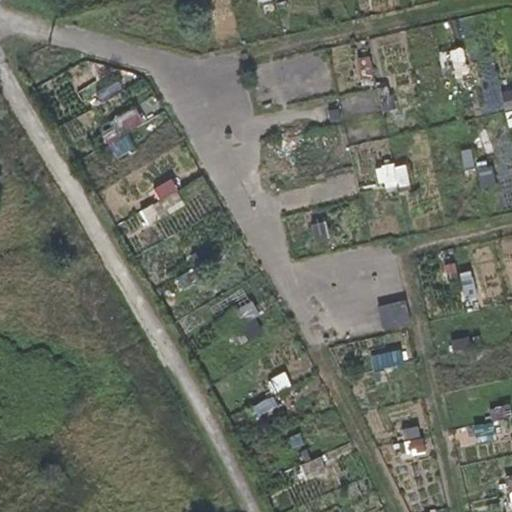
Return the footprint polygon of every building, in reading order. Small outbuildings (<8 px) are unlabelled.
[(325,54),(282,56),(283,94),(326,92),(325,54)] [(101,102),(122,93),(116,80),(96,89),(101,102)] [(387,138),(351,144),(368,239),(408,232),(400,188),(410,187),(406,165),(392,168),(387,138)] [(475,168),(479,188),(493,184),(489,165),(475,168)] [(157,216),(182,208),(175,180),(149,187),(157,216)] [(464,303),(477,301),(471,271),(458,274),(464,303)] [(377,307),(384,331),(410,324),(403,300),(377,307)] [(250,304),(229,314),(242,341),(263,331),(250,304)] [(268,379),(272,394),(290,388),(285,373),(268,379)] [(489,408),(493,421),(511,416),(511,413),(510,403),(489,408)] [(418,426),(401,429),(406,455),(423,452),(418,426)] [(511,475),(503,477),(506,493),(511,491),(511,475)]
